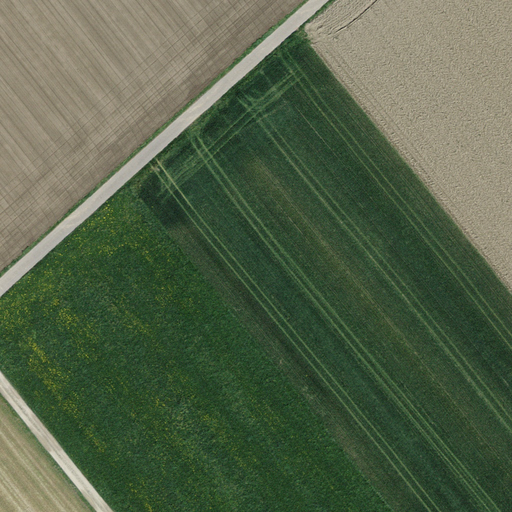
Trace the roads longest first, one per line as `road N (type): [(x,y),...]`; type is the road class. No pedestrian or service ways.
road 1 (track): [(0,286),(320,0)]
road 2 (track): [(105,511),(0,382)]
